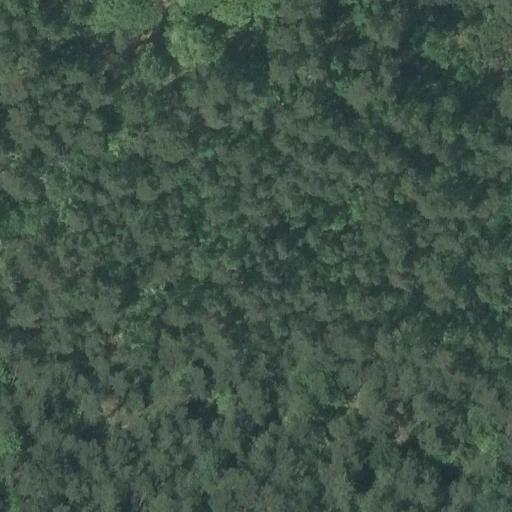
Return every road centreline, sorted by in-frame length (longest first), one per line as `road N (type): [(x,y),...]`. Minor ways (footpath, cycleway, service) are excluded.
road 1 (track): [(511,162),(245,0)]
road 2 (track): [(222,0),(141,75),(124,71),(33,0)]
